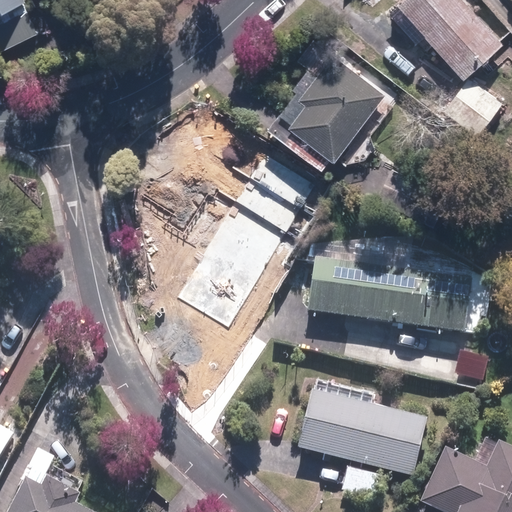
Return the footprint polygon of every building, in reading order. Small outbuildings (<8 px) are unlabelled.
[(0,0),(0,52),(36,35),(18,0),(0,0)] [(403,0),(393,9),(459,83),(499,47),(467,11),(475,5),(470,0),(403,0)] [(46,6),(46,26),(75,27),(75,7),(46,6)] [(330,168),(384,98),(330,56),(313,78),(305,72),(260,130),(318,175),(326,165),(330,168)] [(468,79),(440,114),(474,142),(502,107),(468,79)] [(264,154),(180,297),(232,327),(315,184),(264,154)] [(470,284),(314,262),(306,317),(462,339),(470,284)] [(457,353),(451,380),(480,387),(486,360),(457,353)] [(308,397),(295,454),(411,481),(424,425),(308,397)] [(511,511),(511,451),(484,439),(473,464),(442,451),(417,506),(429,511),(511,511)] [(36,451),(5,511),(83,511),(74,507),(86,484),(51,467),(54,460),(36,451)] [(345,470),(339,493),(376,502),(382,479),(345,470)]
